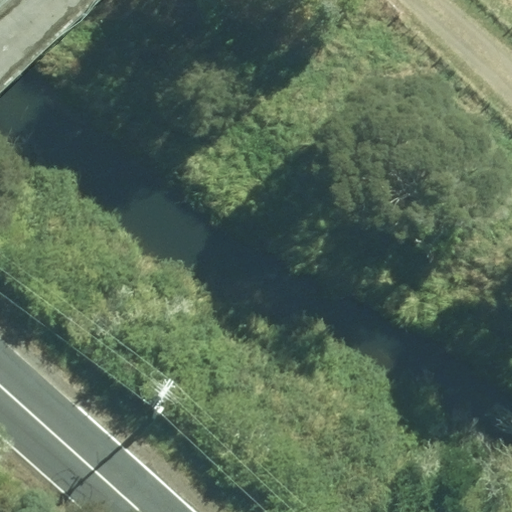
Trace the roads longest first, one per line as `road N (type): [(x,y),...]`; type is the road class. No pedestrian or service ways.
road 1 (unclassified): [(158,0),(121,46),(0,250)]
road 2 (tertiary): [(0,390),(135,511)]
